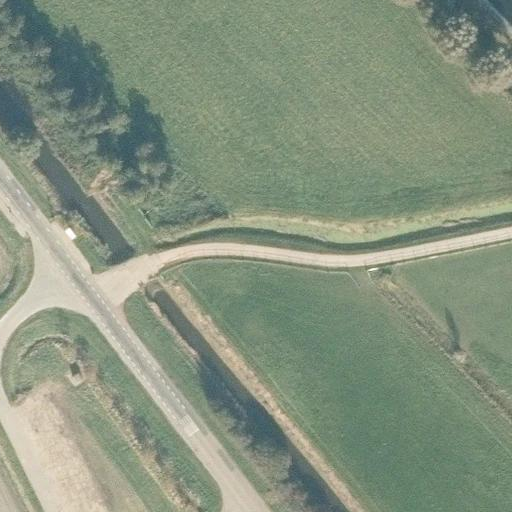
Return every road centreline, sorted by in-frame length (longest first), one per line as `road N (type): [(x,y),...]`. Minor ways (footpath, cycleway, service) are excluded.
road 1 (residential): [(95,305),(155,260),(196,250),(363,260),(511,231)]
road 2 (secondary): [(256,511),(95,305)]
road 3 (secondary): [(95,305),(0,176)]
